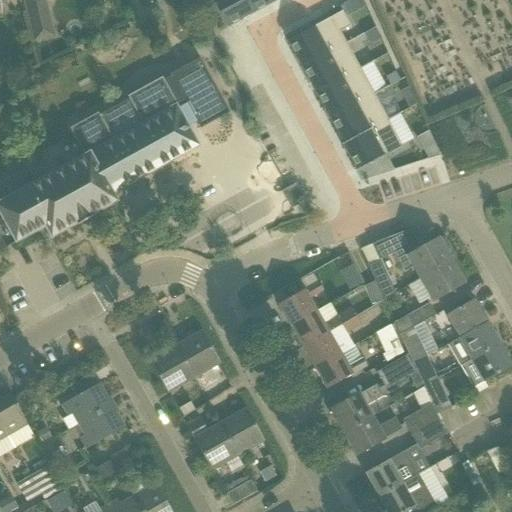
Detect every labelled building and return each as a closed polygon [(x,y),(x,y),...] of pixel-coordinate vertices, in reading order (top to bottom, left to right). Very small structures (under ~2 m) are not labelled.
[(35,41),(52,37),(43,0),(33,0),(25,2),(35,41)] [(252,13),(244,0),(210,0),(225,27),(252,13)] [(275,0),(244,0),(252,13),(275,0)] [(365,6),(361,0),(352,0),(358,10),(365,6)] [(302,68),(346,44),(340,33),(350,27),(342,12),(310,29),(309,27),(300,31),(301,34),(288,42),(302,68)] [(380,39),(374,28),(364,34),(370,45),(380,39)] [(247,42),(236,47),(255,93),(267,88),(247,42)] [(346,44),(302,68),(316,94),(360,70),(346,44)] [(96,117),(74,129),(110,194),(197,147),(186,128),(196,123),(199,130),(229,114),(199,60),(170,76),(170,77),(161,83),(161,82),(130,99),(131,101),(98,119),(96,117)] [(316,94),(330,119),(374,95),(360,70),(316,94)] [(390,86),(399,80),(395,73),(385,78),(390,86)] [(416,105),(411,94),(405,97),(404,101),(408,109),(416,105)] [(388,121),(374,95),(330,119),(343,144),(342,145),(342,146),(388,121)] [(388,122),(388,121),(342,146),(343,146),(357,171),(356,171),(356,172),(357,172),(401,148),(387,122),(388,122)] [(114,203),(114,202),(110,194),(74,129),(73,130),(87,156),(0,204),(0,215),(15,243),(43,226),(51,238),(76,224),(77,226),(91,219),(90,216),(114,203)] [(422,150),(427,160),(439,157),(433,144),(422,150)] [(194,198),(219,241),(262,216),(237,173),(194,198)] [(295,184),(287,189),(281,192),(291,210),(305,202),(295,184)] [(410,230),(385,239),(371,245),(379,260),(393,254),(404,273),(408,270),(415,282),(451,261),(447,255),(449,254),(451,251),(450,248),(445,240),(443,238),(440,239),(416,248),(410,230)] [(396,293),(379,260),(367,266),(384,300),(396,293)] [(463,284),(451,261),(408,286),(418,305),(430,298),(432,302),(463,284)] [(353,266),(339,272),(349,291),(362,284),(353,266)] [(315,312),(316,312),(309,299),(323,291),(318,283),(278,306),(290,327),(315,312)] [(459,338),(486,323),(473,301),(447,316),(459,338)] [(411,328),(422,323),(435,316),(428,304),(393,324),(398,335),(411,328)] [(337,317),(336,316),(322,324),(315,312),(290,327),(302,348),(328,333),(341,325),(356,317),(352,309),(337,317)] [(361,325),(356,317),(341,325),(345,333),(361,325)] [(486,323),(459,338),(459,339),(447,345),(460,367),(498,345),(486,323)] [(390,325),(375,333),(384,354),(382,355),(386,363),(403,353),(390,325)] [(411,328),(398,335),(408,356),(412,363),(425,357),(411,328)] [(175,347),(194,379),(219,364),(201,332),(175,347)] [(328,333),(302,348),(314,369),(340,354),(328,333)] [(511,367),(498,345),(460,367),(472,389),(511,367)] [(354,346),(353,347),(340,354),(314,369),(326,390),(366,368),(354,346)] [(194,379),(175,347),(149,361),(168,394),(194,379)] [(416,373),(412,363),(408,356),(376,373),(382,384),(385,390),(386,391),(410,377),(416,373)] [(416,373),(423,388),(436,380),(425,357),(412,363),(416,373)] [(416,373),(410,377),(416,391),(423,388),(416,373)] [(451,409),(442,391),(436,380),(423,388),(430,405),(437,402),(442,413),(451,409)] [(62,406),(68,416),(72,414),(79,425),(111,407),(98,385),(62,406)] [(380,393),(376,385),(331,410),(343,433),(372,417),(366,406),(383,396),(380,393)] [(10,395),(0,400),(0,414),(18,446),(33,437),(10,395)] [(183,418),(194,412),(189,404),(178,409),(183,418)] [(430,405),(402,421),(411,436),(412,436),(434,423),(439,420),(430,405)] [(123,429),(111,407),(79,425),(85,436),(80,439),(87,451),(123,429)] [(219,424),(237,457),(263,442),(245,410),(219,424)] [(0,450),(3,455),(14,448),(18,446),(0,414),(0,450)] [(378,427),(372,417),(343,433),(356,456),(385,440),(384,439),(401,430),(395,418),(378,427)] [(199,419),(186,426),(212,471),(237,457),(219,424),(206,432),(199,419)] [(438,421),(434,423),(412,436),(420,450),(446,435),(439,420),(438,421)] [(45,428),(36,434),(42,444),(51,439),(45,428)] [(364,474),(371,486),(367,488),(374,499),(373,499),(373,500),(418,475),(405,451),(364,474)] [(122,452),(109,458),(114,467),(126,460),(122,452)] [(98,482),(116,473),(110,462),(93,471),(98,482)] [(31,476),(41,494),(44,500),(63,489),(50,466),(31,476)] [(259,473),(265,483),(275,477),(270,467),(259,473)] [(93,478),(88,470),(79,475),(84,483),(93,478)] [(418,475),(373,500),(374,501),(380,511),(381,511),(385,510),(385,511),(407,511),(432,499),(418,475)] [(41,494),(31,476),(16,484),(26,502),(41,494)] [(170,511),(153,481),(143,486),(145,489),(132,496),(133,497),(141,511),(170,511)] [(257,492),(250,481),(226,495),(232,506),(257,492)] [(485,500),(478,485),(478,484),(472,487),(469,488),(477,504),(485,500)] [(52,499),(59,511),(61,511),(71,507),(63,493),(52,499)] [(0,501),(0,511),(11,511),(18,508),(10,496),(4,499),(0,501)] [(141,511),(133,497),(119,505),(117,501),(109,506),(112,511),(141,511)]
